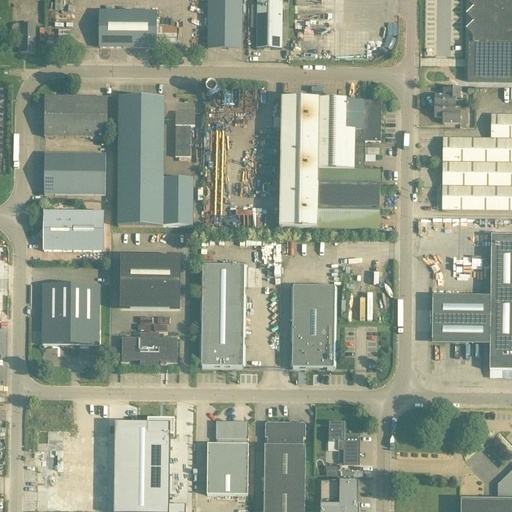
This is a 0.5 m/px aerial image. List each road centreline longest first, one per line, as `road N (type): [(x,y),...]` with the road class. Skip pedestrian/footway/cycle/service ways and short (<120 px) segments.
road 1 (unclassified): [(20,218),(22,101),(45,74),(408,76)]
road 2 (unclassified): [(18,393),(396,397)]
road 3 (unclassified): [(396,397),(403,376),(408,76)]
road 4 (unknown): [(110,394),(112,324),(179,330),(182,507)]
road 5 (unknown): [(281,396),(283,296),(295,271),(359,252),(448,248)]
road 6 (unclassified): [(18,393),(20,218)]
road 7 (unknown): [(229,509),(197,502),(201,395)]
